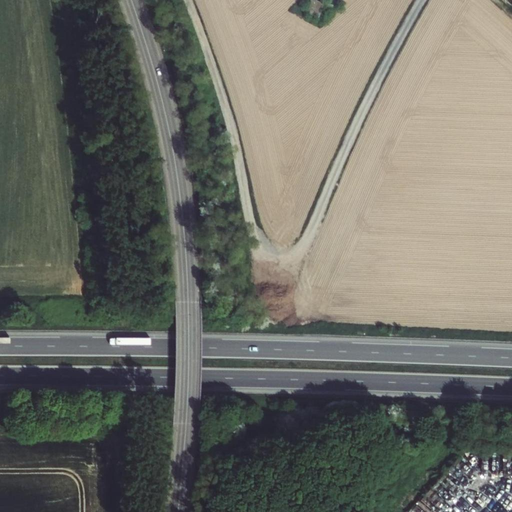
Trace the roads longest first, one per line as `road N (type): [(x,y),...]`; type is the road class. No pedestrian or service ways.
road 1 (track): [(187,0),(222,93),(253,231),(281,257),(299,252),(308,237),(422,0)]
road 2 (tertiary): [(177,511),(188,338),(182,212),(164,107),(131,0)]
road 3 (motorway): [(0,376),(511,387)]
road 4 (motorway): [(511,357),(0,346)]
